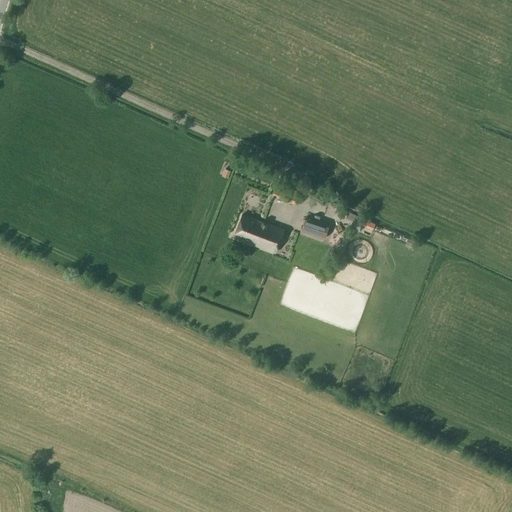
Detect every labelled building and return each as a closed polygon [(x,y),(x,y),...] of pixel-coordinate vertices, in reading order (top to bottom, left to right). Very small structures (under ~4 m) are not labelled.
[(230,171),(224,168),(221,176),(228,178),(230,171)] [(348,211),(340,209),(338,216),(346,218),(348,211)] [(276,254),(285,229),(242,213),(233,237),(276,254)] [(330,224),(306,217),(301,232),(325,240),(330,224)] [(372,231),(375,224),(359,217),(356,223),(372,231)] [(411,247),(414,241),(408,239),(406,245),(411,247)]
